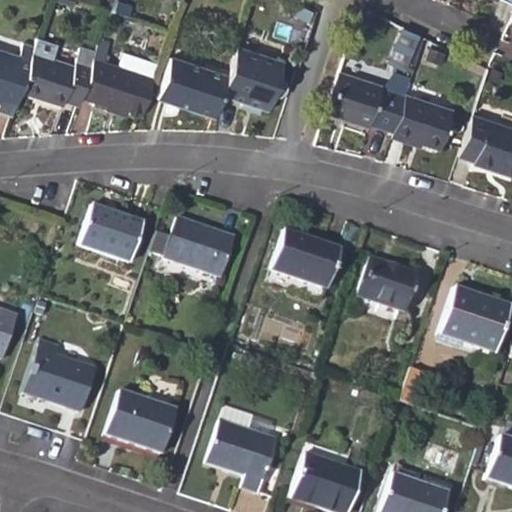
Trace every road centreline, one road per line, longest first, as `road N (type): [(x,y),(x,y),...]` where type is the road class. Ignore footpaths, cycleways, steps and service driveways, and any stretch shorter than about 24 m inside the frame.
road 1 (residential): [(0,170),(149,154),(281,167)]
road 2 (residential): [(281,167),(511,226)]
road 3 (residential): [(335,0),(281,167)]
road 4 (residential): [(21,472),(141,511)]
